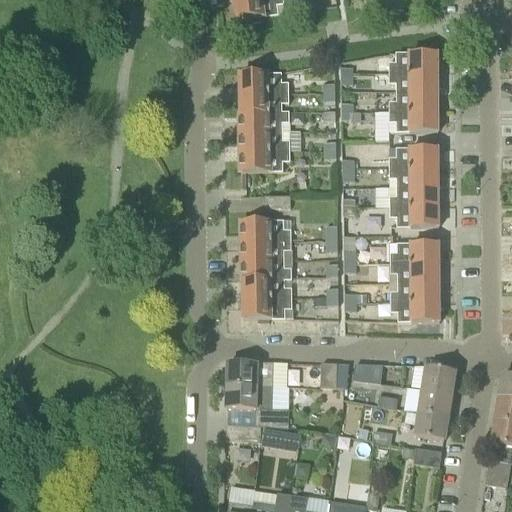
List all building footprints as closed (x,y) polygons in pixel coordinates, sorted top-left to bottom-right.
[(281,0),(260,0),(234,4),(236,24),(251,22),(252,26),(262,25),(262,20),(278,18),(276,7),(282,6),(281,0)] [(389,77),(438,77),(438,56),(395,56),(396,67),(389,67),(389,77)] [(340,72),(341,80),(352,80),(352,71),(340,72)] [(239,77),(240,97),(287,97),(287,87),(281,87),(281,77),(265,77),(265,73),(252,73),(252,77),(239,77)] [(396,97),(438,96),(438,77),(389,77),(389,87),(396,87),(396,97)] [(352,80),(341,80),(341,89),(352,89),(352,80)] [(323,96),(335,96),(335,87),(323,87),(323,96)] [(335,104),(335,96),(323,96),(323,109),(335,110),(335,104)] [(389,116),(438,116),(438,96),(396,97),(396,107),(389,107),(389,116)] [(287,97),(240,97),(240,116),(280,116),(279,107),(287,107),(287,97)] [(341,116),(354,115),(354,107),(341,107),(341,116)] [(354,115),(341,116),(341,123),(354,123),(354,115)] [(287,116),(280,116),(240,116),(240,136),(280,136),(280,126),(287,126),(287,116)] [(438,135),(438,116),(389,116),(389,126),(396,126),(396,136),(438,135)] [(280,136),(240,136),(240,156),(288,155),(287,146),(280,146),(280,136)] [(389,173),(439,172),(438,152),(396,152),(396,163),(389,163),(389,173)] [(336,162),(336,154),(324,154),(324,163),(336,162)] [(288,155),(240,156),(241,176),(282,176),(282,165),(288,165),(288,155)] [(343,172),(355,171),(354,163),(342,163),(343,172)] [(355,184),(355,171),(343,172),(343,184),(355,184)] [(397,192),(439,192),(439,172),(389,173),(390,182),(397,182),(397,192)] [(390,211),(439,211),(439,192),(397,192),(397,202),(390,202),(390,211)] [(264,212),(290,212),(290,200),(264,200),(264,212)] [(343,212),(355,212),(355,202),(343,202),(343,212)] [(439,230),(439,211),(390,211),(390,220),(397,220),(397,231),(439,230)] [(241,224),(242,245),(289,245),(289,235),(283,235),(283,224),(241,224)] [(326,244),(337,244),(337,229),(326,229),(326,244)] [(344,266),(356,266),(356,240),(344,240),(344,266)] [(337,244),(326,244),(326,256),(338,256),(337,244)] [(289,245),(242,245),(242,265),(282,264),(282,255),(289,255),(289,245)] [(390,267),(439,267),(439,246),(397,246),(397,258),(390,258),(390,267)] [(282,264),(242,265),(242,284),(282,284),(289,284),(289,274),(282,274),(282,264)] [(356,266),(344,266),(344,277),(356,277),(356,266)] [(398,287),(439,286),(439,267),(390,267),(390,277),(398,277),(398,287)] [(337,281),(338,268),(326,268),(326,281),(337,281)] [(282,284),(242,284),(243,303),(290,303),(290,293),(282,293),(282,284)] [(391,306),(440,306),(439,286),(398,287),(398,296),(391,296),(391,306)] [(326,301),(338,301),(338,293),(326,293),(326,301)] [(326,310),(326,301),(314,301),(314,310),(326,310)] [(338,301),(326,301),(326,310),(338,310),(338,301)] [(290,303),(243,303),(243,323),(256,323),(256,327),(269,326),(269,323),(285,323),(285,313),(290,313),(290,303)] [(356,306),(344,306),(344,315),(356,315),(356,306)] [(440,326),(440,306),(391,306),(391,316),(397,316),(398,326),(440,326)] [(227,389),(272,389),(272,366),(228,365),(227,389)] [(336,391),(336,368),(321,367),(320,391),(336,391)] [(336,368),(336,391),(346,392),(348,368),(336,368)] [(380,386),(382,371),(355,368),(353,383),(380,386)] [(423,394),(451,399),(455,375),(426,370),(423,394)] [(511,378),(503,377),(499,399),(511,401),(511,378)] [(272,389),(227,389),(227,412),(254,413),(253,430),(261,430),(287,431),(288,414),(271,414),(272,389)] [(419,416),(448,421),(451,399),(423,394),(419,416)] [(396,412),(397,402),(375,398),(373,408),(396,412)] [(496,422),(511,424),(511,401),(499,399),(496,422)] [(448,421),(419,416),(416,439),(444,444),(448,421)] [(506,466),(511,467),(511,424),(496,422),(492,446),(509,449),(506,466)] [(391,447),(394,426),(375,423),(371,444),(391,447)] [(261,430),(253,430),(226,429),(225,445),(260,446),(261,430)] [(333,453),(335,439),(323,437),(322,444),(324,448),(327,452),(333,453)] [(412,462),(414,453),(403,451),(402,460),(412,462)] [(413,467),(439,471),(442,456),(416,451),(413,467)] [(511,467),(506,466),(489,464),(485,488),(507,491),(511,467)] [(228,511),(252,511),(255,494),(255,493),(231,490),(229,506),(228,511)] [(255,494),(252,511),(290,511),(292,499),(279,496),(278,498),(255,494)] [(366,510),(365,511),(376,511),(379,496),(368,494),(366,510)] [(304,511),(306,500),(292,499),(290,511),(304,511)]
